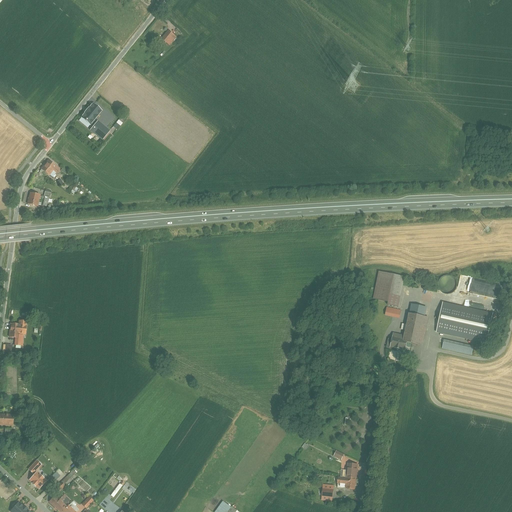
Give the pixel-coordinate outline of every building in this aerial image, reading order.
[(185,36),(178,29),(176,31),(184,38),(185,36)] [(176,37),(169,31),(162,39),(170,45),(176,37)] [(93,105),(82,118),(90,125),(101,112),(93,105)] [(121,118),(117,123),(122,126),(125,121),(121,118)] [(109,132),(98,123),(91,130),(102,140),(109,132)] [(60,169),(48,160),(42,169),(49,175),(53,171),(57,174),(60,169)] [(44,196),(31,193),(28,204),(42,208),(45,197),(44,196)] [(405,280),(380,274),(374,300),(389,304),(388,308),(398,310),(405,280)] [(450,276),(448,276),(447,276),(445,276),(444,276),(443,277),(442,277),(441,278),(440,279),(440,280),(439,281),(438,282),(438,283),(438,284),(438,285),(438,286),(438,287),(438,288),(438,289),(439,289),(439,291),(440,292),(441,293),(442,293),(443,294),(444,294),(445,294),(446,295),(448,295),(449,295),(450,294),(451,294),(452,293),(453,293),(454,292),(455,291),(456,290),(456,289),(456,288),(457,287),(457,285),(457,284),(456,283),(456,282),(456,281),(455,280),(454,279),(453,278),(452,277),(451,276),(450,276)] [(431,298),(432,293),(423,291),(421,300),(430,302),(431,298)] [(493,314),(443,304),(437,333),(487,343),(493,314)] [(426,308),(412,305),(410,314),(425,317),(426,308)] [(398,310),(388,308),(387,315),(399,318),(401,311),(398,310)] [(425,317),(410,314),(405,337),(404,339),(407,343),(412,344),(419,345),(425,317)] [(19,325),(11,324),(10,337),(19,338),(19,334),(26,334),(26,326),(27,322),(20,321),(19,325)] [(405,337),(401,336),(400,338),(393,337),(393,339),(389,339),(387,348),(391,349),(391,347),(396,348),(401,349),(405,350),(406,347),(411,348),(412,344),(407,343),(404,339),(405,337)] [(474,346),(444,340),(443,348),(472,355),(474,346)] [(14,415),(0,414),(0,425),(13,426),(14,415)] [(344,454),(337,451),(334,457),(341,460),(344,454)] [(33,474),(35,471),(41,465),(37,461),(29,470),(33,474)] [(357,465),(348,464),(347,471),(346,471),(345,478),(347,478),(356,479),(357,472),(358,472),(358,470),(357,469),(357,465)] [(35,475),(30,480),(33,483),(32,484),(35,487),(36,486),(39,489),(46,481),(35,471),(33,474),(35,475)] [(356,479),(347,478),(347,479),(338,478),(338,484),(346,485),(346,489),(355,490),(356,479)] [(64,480),(54,490),(57,494),(65,486),(62,482),(64,480)] [(112,496),(115,498),(123,485),(120,483),(112,496)] [(333,490),(323,489),(322,497),(332,498),(333,490)] [(63,493),(57,498),(55,496),(50,502),(60,511),(61,511),(66,506),(68,503),(64,499),(67,497),(63,493)] [(90,497),(83,505),(87,508),(94,501),(90,497)] [(235,511),(236,511),(223,501),(215,511),(235,511)] [(28,511),(19,503),(11,511),(28,511)] [(69,506),(68,505),(66,506),(61,511),(75,511),(73,509),(75,506),(72,503),(69,506)]
